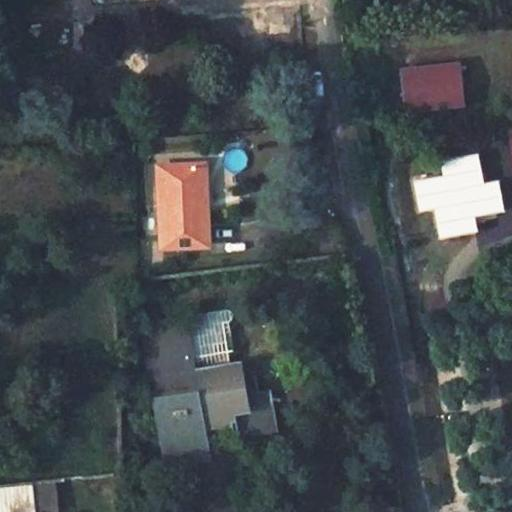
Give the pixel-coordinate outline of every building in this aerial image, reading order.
[(463,65),(406,72),(411,110),(467,102),(463,65)] [(490,187),(476,189),(471,158),(441,164),(444,179),(414,183),(419,214),(432,211),(437,242),(467,237),(465,222),(494,217),(490,187)] [(205,165),(159,168),(164,249),(211,246),(205,165)] [(214,295),(179,301),(183,318),(193,381),(218,377),(216,366),(226,365),(214,295)] [(193,381),(183,318),(143,325),(164,444),(203,437),(201,426),(199,417),(234,410),(236,420),(232,421),(235,431),(237,431),(238,434),(273,428),(267,392),(245,396),(239,362),(226,365),(216,366),(218,377),(193,381)] [(201,426),(232,421),(236,420),(234,410),(199,417),(201,426)] [(168,464),(206,457),(203,437),(164,444),(168,464)] [(33,511),(30,485),(0,488),(0,511),(33,511)]
